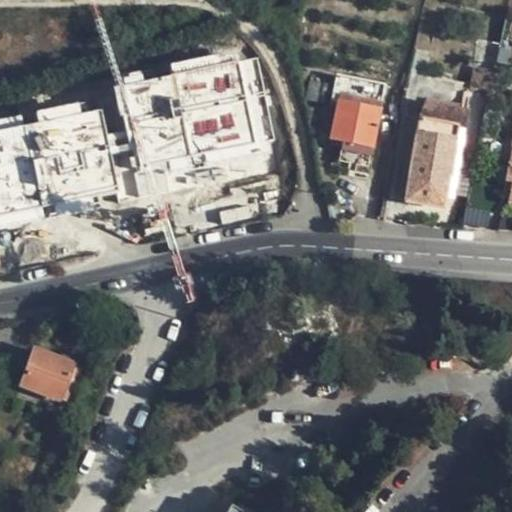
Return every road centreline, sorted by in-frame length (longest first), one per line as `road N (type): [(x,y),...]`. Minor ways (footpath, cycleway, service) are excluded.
road 1 (unclassified): [(153,511),(220,464),(403,392),(504,387)]
road 2 (residential): [(166,265),(328,243),(511,259)]
road 3 (unclassified): [(80,511),(170,292),(166,265)]
road 4 (residential): [(0,301),(166,265)]
road 5 (unclassified): [(409,500),(504,387)]
